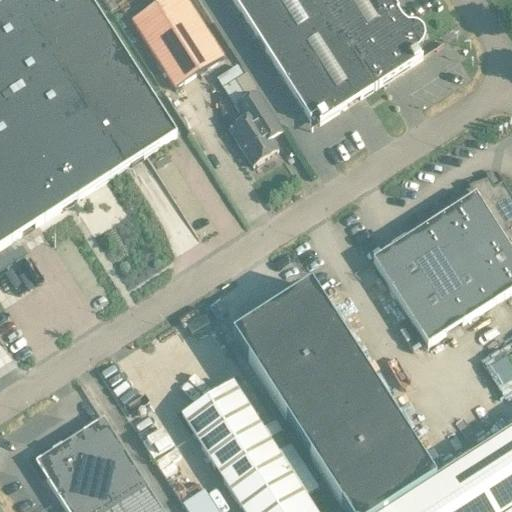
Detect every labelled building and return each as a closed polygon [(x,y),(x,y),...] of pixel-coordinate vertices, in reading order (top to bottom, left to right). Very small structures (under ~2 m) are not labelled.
[(0,250),(176,137),(88,0),(9,0),(0,6),(0,250)] [(150,0),(155,7),(131,22),(175,91),(223,60),(184,0),(150,0)] [(375,90),(317,0),(231,0),(309,122),(316,117),(321,125),(375,90)] [(317,0),(375,90),(420,61),(415,53),(418,51),(421,47),(423,44),(424,39),(423,35),(422,31),(419,28),(415,26),(411,25),(407,26),(404,23),(401,20),(396,13),(398,12),(390,0),(317,0)] [(235,108),(244,122),(229,131),(252,168),(278,152),(271,142),(282,134),(257,94),(235,108)] [(511,199),(511,198),(506,182),(494,190),(488,180),(467,187),(470,192),(451,198),(453,202),(434,209),(436,213),(417,220),(423,230),(372,262),(427,348),(511,293),(511,199)] [(381,511),(433,479),(311,288),(232,338),(343,511),(381,511)] [(175,315),(186,333),(197,327),(193,320),(202,315),(195,303),(175,315)] [(497,366),(509,360),(501,345),(489,351),(497,366)] [(98,368),(103,378),(117,370),(112,361),(98,368)] [(241,511),(313,511),(232,385),(181,418),(241,511)] [(179,454),(148,409),(130,421),(161,467),(179,454)] [(161,511),(103,421),(35,464),(65,511),(161,511)] [(511,511),(511,431),(435,481),(433,479),(381,511),(511,511)] [(217,511),(199,479),(177,491),(189,511),(217,511)]
